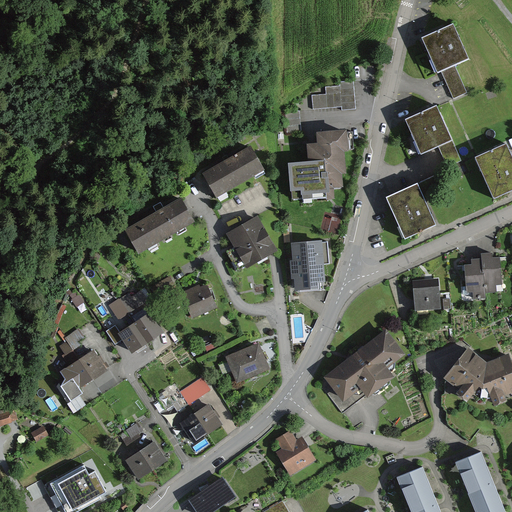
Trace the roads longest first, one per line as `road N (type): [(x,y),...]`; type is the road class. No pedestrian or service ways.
road 1 (residential): [(151,511),(287,394),(346,279)]
road 2 (track): [(147,0),(114,96),(46,157),(33,181),(0,117)]
road 3 (residential): [(346,279),(410,0)]
road 4 (residential): [(346,279),(511,211)]
